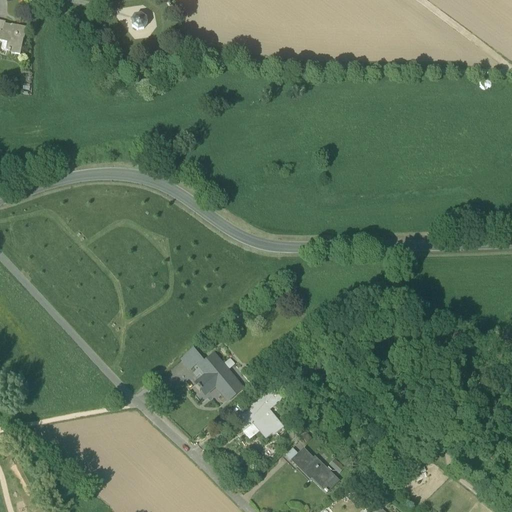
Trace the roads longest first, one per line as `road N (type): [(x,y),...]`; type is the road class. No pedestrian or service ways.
road 1 (tertiary): [(0,201),(110,175),(147,180),(239,236),(277,247),(511,243)]
road 2 (track): [(48,0),(95,67),(124,83),(199,63),(511,73)]
road 3 (track): [(495,511),(448,466),(451,435),(481,385),(481,363),(463,342),(404,306),(389,245)]
road 4 (residential): [(0,257),(137,405)]
road 5 (residential): [(247,511),(137,405)]
